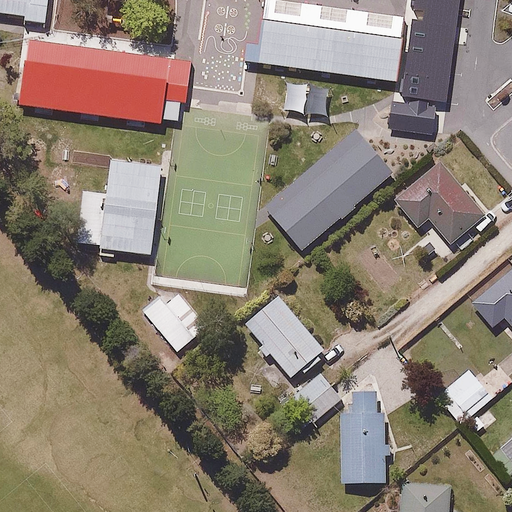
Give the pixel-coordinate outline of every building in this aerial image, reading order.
[(48,0),(0,0),(0,21),(45,27),(48,0)] [(264,0),(215,0),(205,90),(254,95),(264,0)] [(458,0),(414,0),(402,96),(445,102),(458,0)] [(511,0),(477,0),(470,6),(502,41),(511,31),(511,0)] [(409,21),(268,5),(261,56),(403,73),(409,21)] [(169,65),(34,49),(29,97),(164,113),(169,65)] [(441,105),(395,100),(391,131),(438,136),(441,105)] [(356,133),(265,208),(302,252),(393,177),(356,133)] [(486,211),(441,156),(390,199),(414,228),(423,220),(431,230),(417,241),(428,253),(444,240),(448,243),(486,211)] [(165,165),(116,159),(104,255),(154,261),(165,165)] [(511,263),(469,301),(489,325),(501,315),(511,327),(511,263)] [(208,326),(173,283),(143,307),(179,350),(208,326)] [(245,320),(263,342),(256,347),(266,359),(272,354),(291,377),(315,358),(326,350),(280,292),(245,320)] [(365,353),(348,332),(326,350),(315,358),(332,380),(365,353)] [(499,415),(486,400),(491,395),(466,366),(458,373),(451,364),(437,376),(445,386),(434,396),(458,424),(463,419),(476,434),(499,415)] [(345,401),(320,371),(279,404),(304,434),(345,401)] [(384,483),(385,379),(347,379),(347,413),(341,413),(341,482),(384,483)] [(511,434),(503,441),(511,454),(511,434)] [(449,483),(400,481),(398,511),(461,511),(462,508),(448,508),(449,483)]
